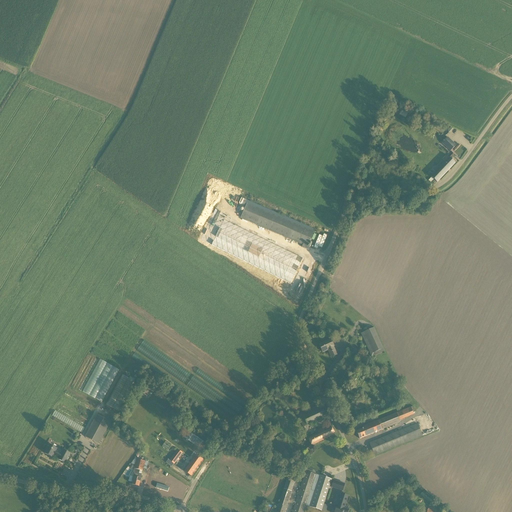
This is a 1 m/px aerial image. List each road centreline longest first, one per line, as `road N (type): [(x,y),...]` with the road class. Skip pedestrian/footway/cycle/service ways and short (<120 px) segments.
road 1 (unclassified): [(366,511),(355,455),(295,331),(352,200),(436,183),(511,95)]
road 2 (unclassified): [(177,506),(0,467)]
